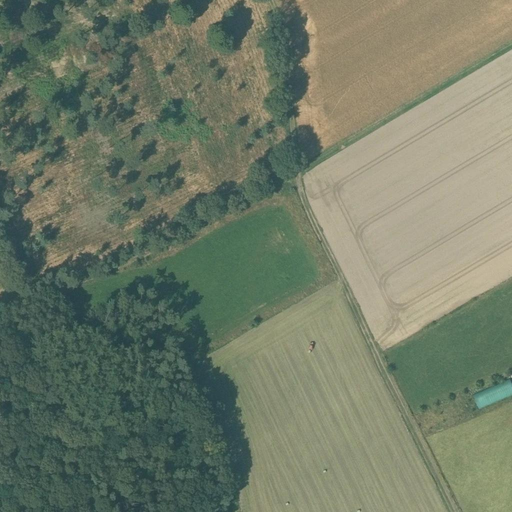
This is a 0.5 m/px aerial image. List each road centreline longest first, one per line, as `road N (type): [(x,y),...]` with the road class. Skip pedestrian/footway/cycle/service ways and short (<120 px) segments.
road 1 (track): [(454,511),(289,175),(511,49)]
road 2 (track): [(289,175),(148,255),(0,311)]
